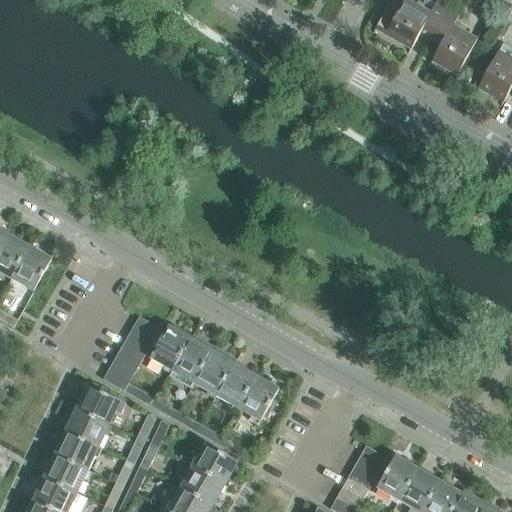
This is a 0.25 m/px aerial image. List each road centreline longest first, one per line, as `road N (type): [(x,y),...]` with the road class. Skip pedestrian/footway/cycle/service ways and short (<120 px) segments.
road 1 (residential): [(511,469),(0,178)]
road 2 (residential): [(328,50),(511,159)]
